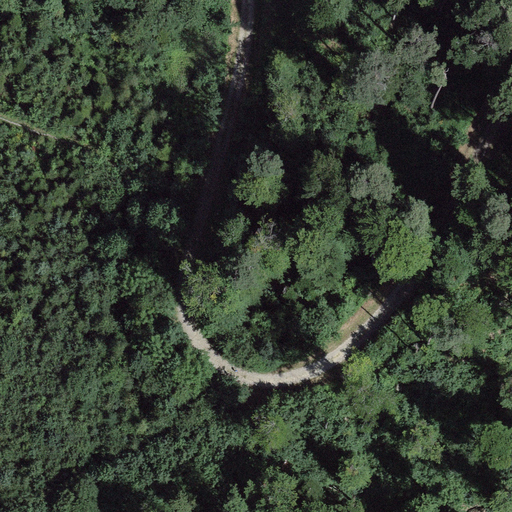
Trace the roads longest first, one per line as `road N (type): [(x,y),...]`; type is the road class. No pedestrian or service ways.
road 1 (track): [(206,207),(185,279),(188,318),(204,349),(252,380),(303,380),(396,306),(433,252),(511,73)]
road 2 (track): [(244,0),(248,47),(206,207)]
